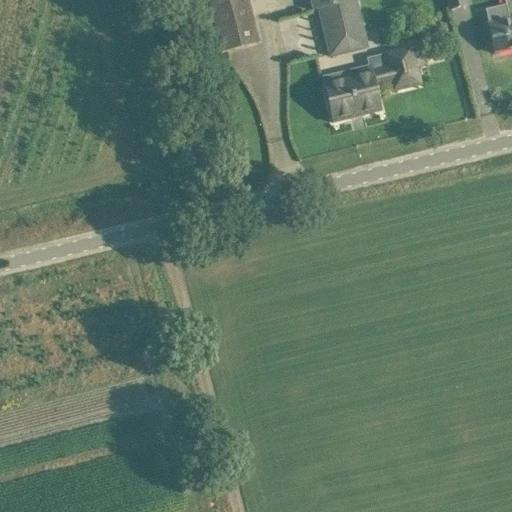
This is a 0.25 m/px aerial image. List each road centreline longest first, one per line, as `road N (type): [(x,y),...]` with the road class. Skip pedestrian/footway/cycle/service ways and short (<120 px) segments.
road 1 (unclassified): [(0,265),(511,144)]
road 2 (track): [(238,511),(162,224)]
